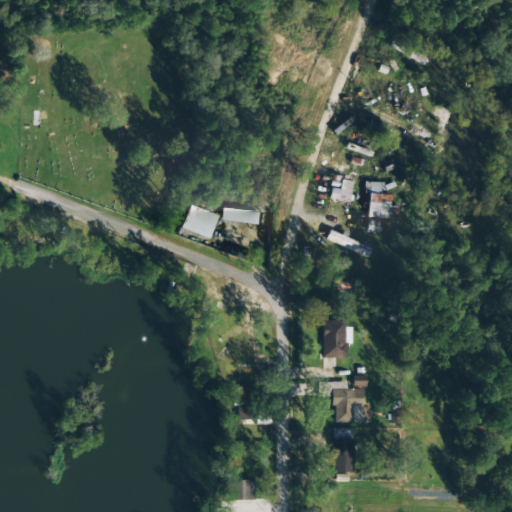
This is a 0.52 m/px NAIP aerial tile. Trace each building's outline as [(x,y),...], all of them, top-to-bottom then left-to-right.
[(338,189),(329,188),(327,199),(348,202),(351,181),(339,179),(338,189)] [(379,182),(363,181),(363,193),(366,193),(366,217),(396,218),(396,206),(389,206),(389,195),(378,194),(379,182)] [(178,227),(206,238),(215,216),(187,205),(178,227)] [(219,219),(254,224),(256,212),(221,207),(219,219)] [(366,231),(377,231),(377,220),(366,220),(366,231)] [(369,247),(343,239),(344,235),(327,230),(324,241),(367,254),(369,247)] [(320,357),(345,358),(345,344),(349,344),(349,327),(343,327),(343,320),(321,320),(320,357)] [(351,385),(364,385),(364,376),(351,376),(351,385)] [(237,415),(246,415),(248,390),(239,389),(237,415)] [(361,390),(330,389),(330,406),(333,406),(332,422),(360,423),(361,390)] [(332,473),(352,472),(350,428),(330,428),(332,473)] [(252,480),(225,481),(226,500),(252,499),(252,480)]
